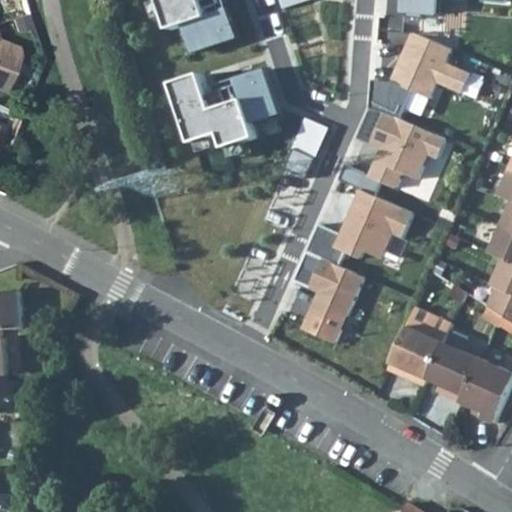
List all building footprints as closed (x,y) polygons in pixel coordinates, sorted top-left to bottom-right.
[(197,53),(242,38),(232,10),(225,12),(211,17),(209,10),(217,8),(214,0),(209,0),(206,1),(205,0),(163,0),(174,30),(188,25),(197,53)] [(225,12),(220,0),(205,0),(206,1),(209,0),(214,0),(217,8),(209,10),(211,17),(225,12)] [(310,0),(282,0),(286,8),(310,0)] [(409,0),(408,18),(429,19),(430,14),(447,15),(447,0),(461,0),(464,0),(463,0),(409,0)] [(418,33),(397,81),(377,78),(375,105),(405,119),(406,117),(418,90),(434,97),(443,81),(466,92),(475,74),(449,63),(454,49),(418,33)] [(9,42),(0,44),(0,87),(6,90),(19,53),(18,46),(9,42)] [(284,114),(269,70),(240,80),(243,87),(247,100),(241,103),(238,95),(229,98),(232,106),(217,110),(213,97),(205,75),(176,84),(196,144),(224,135),(229,149),(261,138),(256,124),(284,114)] [(243,87),(213,97),(217,110),(232,106),(229,98),(238,95),(241,103),(247,100),(243,87)] [(405,119),(375,105),(359,138),(382,149),(370,174),(401,189),(409,172),(422,178),(433,155),(441,159),(451,138),(406,117),(405,119)] [(318,159),(296,149),(287,169),(309,179),(318,159)] [(323,224),(310,255),(343,269),(349,254),(365,260),(369,251),(388,260),(399,234),(408,238),(419,213),(364,189),(345,234),(323,224)] [(508,260),(511,261),(511,230),(507,228),(494,254),(508,260)] [(343,269),(310,255),(300,281),(323,291),(307,327),(341,342),(369,278),(343,269)] [(502,288),(511,292),(511,261),(508,260),(496,285),(502,288)] [(451,297),(465,303),(469,293),(457,286),(451,297)] [(511,320),(511,292),(502,288),(491,307),(503,315),(511,320)] [(25,329),(22,291),(0,292),(0,329),(4,330),(25,329)] [(486,318),(498,326),(499,324),(503,315),(491,307),(486,318)] [(419,308),(411,326),(427,334),(429,329),(449,338),(455,324),(419,308)] [(499,324),(511,332),(511,320),(503,315),(499,324)] [(414,371),(431,379),(447,343),(449,338),(429,329),(427,334),(411,326),(392,370),(411,378),(414,371)] [(7,338),(4,338),(0,338),(0,376),(9,376),(7,338)] [(445,394),(464,403),(484,359),(447,343),(431,379),(443,385),(448,387),(445,394)] [(485,417),(500,423),(511,394),(511,371),(484,359),(464,403),(478,408),(487,413),(485,417)] [(411,378),(428,386),(431,379),(414,371),(411,378)] [(9,376),(0,376),(0,398),(10,398),(9,376)] [(440,391),(445,394),(448,387),(443,385),(440,391)] [(476,413),(485,417),(487,413),(478,408),(476,413)] [(425,511),(412,503),(405,511),(425,511)]
